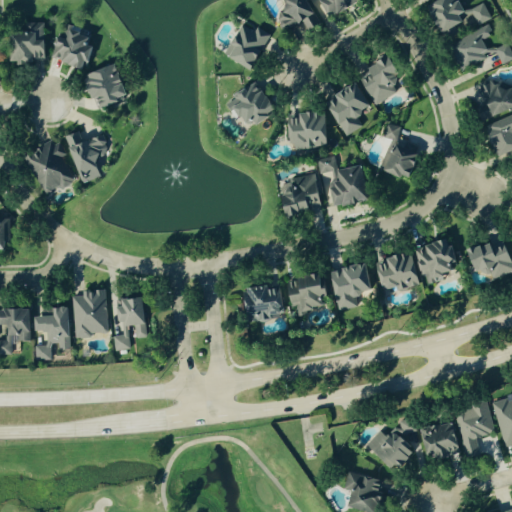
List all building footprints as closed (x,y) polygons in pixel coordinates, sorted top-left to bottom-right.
[(278,0),(284,11),(274,16),(284,36),(313,22),(302,0),(278,0)] [(351,0),(311,0),(320,17),(352,2),(351,0)] [(455,14),(459,12),(453,0),(435,0),(421,7),(434,34),(458,22),(455,14)] [(475,25),(489,19),(481,3),(467,9),(475,25)] [(220,57),(247,70),(264,33),(252,27),(250,31),(238,26),(233,38),(229,36),(220,57)] [(498,65),(511,60),(506,43),(495,47),(487,26),(446,41),(457,70),(494,55),(498,65)] [(46,60),(79,68),(87,36),(61,30),(59,40),(51,38),(46,60)] [(5,62),(40,63),(40,32),(5,32),(5,62)] [(360,66),(364,76),(357,79),(369,106),(398,92),(381,56),(360,66)] [(120,102),(112,65),(79,71),(85,99),(90,98),(92,108),(120,102)] [(511,105),(511,85),(505,89),(500,77),(469,91),(481,119),(511,105)] [(224,104),(236,124),(246,118),(250,125),(270,112),(252,82),(230,96),(232,99),(224,104)] [(360,127),(353,114),(364,108),(351,83),(321,98),(341,137),(360,127)] [(287,151),(326,147),(322,111),(283,115),(287,151)] [(388,140),(376,170),(402,181),(413,153),(392,144),(398,129),(389,125),(384,138),(388,140)] [(76,184),(98,177),(91,154),(104,150),(97,130),(63,141),(76,184)] [(26,174),(32,172),(41,194),(71,182),(60,156),(51,134),(42,138),(45,146),(19,157),(26,174)] [(326,207),(364,199),(356,165),(334,170),(331,157),(316,160),(326,207)] [(319,210),(312,176),(276,184),(280,205),(277,206),(280,219),(319,210)] [(423,284),(439,281),(438,273),(451,270),(444,239),(409,247),(415,272),(420,270),(423,284)] [(483,242),(460,250),(467,273),(476,270),(478,277),(487,274),(489,280),(511,273),(501,241),(484,246),(483,242)] [(415,284),(407,256),(397,259),(397,255),(370,262),(378,293),(415,284)] [(333,311),(355,307),(353,293),(369,289),(364,263),(326,270),(333,311)] [(281,282),(291,315),(325,304),(314,272),(281,282)] [(276,284),(239,289),(243,320),(281,315),(276,284)] [(72,336),(105,335),(103,290),(79,291),(79,296),(70,296),(72,336)] [(129,349),(125,327),(131,326),(133,339),(144,338),(138,296),(110,300),(115,336),(110,336),(112,352),(129,349)] [(66,350),(64,307),(47,308),(48,316),(28,317),(29,331),(38,331),(38,345),(32,345),(33,360),(49,359),(49,344),(56,344),(56,350),(66,350)] [(0,342),(25,342),(25,310),(0,309),(0,342)] [(511,397),(488,405),(501,447),(511,443),(511,397)] [(491,433),(484,404),(452,411),(462,458),(477,455),(472,437),(491,433)] [(415,428),(421,460),(454,454),(448,425),(429,428),(429,426),(415,428)] [(376,432),(362,448),(390,474),(411,451),(389,430),(382,438),(376,432)] [(342,508),(361,511),(371,511),(378,478),(344,471),(340,489),(345,490),(342,508)]
